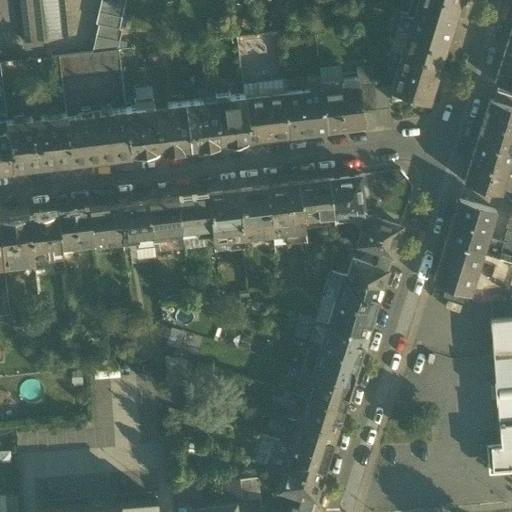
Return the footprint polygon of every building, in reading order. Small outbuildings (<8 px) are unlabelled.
[(28,0),(20,1),(21,11),(41,9),(40,0),(28,0)] [(44,0),(42,0),(43,10),(65,8),(64,0),(44,0)] [(277,0),(274,13),(291,16),(293,0),(277,0)] [(411,0),(407,15),(451,29),(460,0),(411,0)] [(101,1),(98,12),(122,18),(124,6),(101,1)] [(43,10),(44,20),(66,18),(65,8),(43,10)] [(21,11),(22,22),(42,19),(41,9),(21,11)] [(98,12),(96,24),(98,25),(119,29),(122,18),(98,12)] [(273,21),(289,25),(291,16),(274,13),(273,21)] [(439,67),(451,29),(407,15),(402,32),(408,34),(401,55),(439,67)] [(44,20),(45,30),(67,27),(66,18),(44,20)] [(341,25),(349,27),(351,20),(342,18),(341,25)] [(22,22),(23,32),(44,30),(42,19),(22,22)] [(208,32),(221,32),(225,23),(208,23),(208,32)] [(119,42),(122,30),(119,29),(98,25),(96,36),(119,42)] [(45,30),(46,39),(68,37),(67,27),(45,30)] [(23,32),(25,42),(45,40),(44,30),(23,32)] [(408,34),(402,32),(396,30),(389,50),(401,55),(408,34)] [(119,42),(96,36),(92,53),(94,52),(106,51),(117,50),(119,42)] [(511,44),(507,43),(495,83),(511,88),(511,44)] [(109,73),(121,71),(118,50),(117,50),(106,51),(109,73)] [(97,74),(109,73),(106,51),(94,52),(97,74)] [(85,76),(97,74),(94,52),(92,53),(82,54),(85,76)] [(73,77),(85,76),(82,54),(71,55),(73,77)] [(61,78),(73,77),(71,55),(59,57),(60,70),(61,78)] [(428,104),(439,67),(401,55),(390,91),(391,91),(392,100),(407,98),(428,104)] [(48,58),(50,72),(60,70),(59,57),(48,58)] [(319,76),(320,82),(340,80),(339,64),(318,66),(319,76)] [(362,112),(376,110),(373,88),(371,67),(356,68),(357,78),(358,78),(362,112)] [(307,77),(308,90),(321,88),(320,82),(319,76),(307,77)] [(357,78),(340,80),(341,85),(321,88),(326,131),(364,126),(362,112),(358,78),(357,78)] [(320,82),(321,88),(341,85),(340,80),(320,82)] [(243,94),(244,98),(283,93),(282,83),(242,88),(243,94)] [(134,87),(136,99),(152,97),(151,85),(134,87)] [(386,87),(373,88),(376,110),(389,109),(388,100),(387,100),(386,87)] [(308,90),(283,93),(288,135),(326,131),(321,88),(308,90)] [(201,93),(202,99),(215,97),(225,96),(229,96),(229,90),(201,93)] [(511,97),(496,92),(493,101),(511,106),(511,97)] [(288,135),(283,93),(244,98),(249,140),(259,139),(288,135)] [(229,96),(225,96),(225,101),(216,102),(221,143),(249,140),(244,98),(243,94),(229,96)] [(134,99),(135,107),(153,105),(152,97),(136,99),(134,99)] [(221,143),(216,102),(202,104),(202,99),(184,101),(190,147),(221,143)] [(490,100),(477,141),(511,151),(511,106),(493,101),(490,100)] [(184,101),(166,103),(167,108),(154,110),(159,151),(190,147),(184,101)] [(154,110),(153,105),(135,107),(125,108),(131,154),(159,151),(154,110)] [(125,108),(78,114),(84,160),(131,154),(125,108)] [(7,131),(12,169),(72,161),(66,116),(66,114),(40,117),(41,121),(32,122),(32,118),(6,121),(7,131)] [(72,161),(84,160),(78,114),(66,116),(72,161)] [(0,170),(12,169),(7,131),(0,131),(0,170)] [(501,193),(507,173),(511,156),(511,151),(477,141),(464,182),(501,193)] [(358,175),(328,178),(333,214),(348,212),(348,209),(354,208),(354,215),(357,218),(363,213),(358,175)] [(328,178),(299,182),(303,218),(333,214),(328,178)] [(299,182),(267,186),(272,233),(282,232),(284,245),(306,242),(303,218),(299,182)] [(267,186),(237,189),(243,237),(272,233),(267,186)] [(237,189),(207,193),(212,231),(213,241),(243,237),(237,189)] [(181,228),(181,230),(197,228),(198,233),(212,231),(207,193),(177,197),(181,228)] [(177,197),(147,200),(151,232),(152,237),(166,235),(165,230),(181,228),(177,197)] [(446,240),(483,251),(487,236),(496,210),(459,199),(446,240)] [(147,200),(118,204),(122,241),(135,239),(136,239),(136,234),(151,232),(147,200)] [(118,204),(88,208),(92,239),(107,237),(108,242),(122,241),(118,204)] [(88,208),(56,212),(60,246),(92,242),(92,239),(88,208)] [(348,212),(333,214),(334,222),(355,220),(354,215),(354,208),(348,209),(348,212)] [(503,241),(487,236),(483,251),(496,255),(511,260),(511,209),(507,229),(506,229),(503,241)] [(32,255),(47,254),(61,252),(60,246),(56,212),(28,215),(32,255)] [(400,225),(363,213),(357,218),(360,222),(366,224),(365,229),(360,228),(355,242),(380,250),(391,253),(400,225)] [(28,215),(0,218),(0,236),(4,266),(33,263),(32,255),(28,215)] [(199,245),(198,233),(197,228),(181,230),(182,233),(183,247),(199,245)] [(136,247),(153,245),(152,237),(151,232),(136,234),(136,239),(135,239),(136,247)] [(166,235),(152,237),(153,245),(154,252),(184,249),(183,247),(182,233),(166,235)] [(243,237),(213,241),(214,252),(244,248),(243,237)] [(470,293),(483,251),(446,240),(433,282),(446,285),(470,293)] [(153,245),(136,247),(137,258),(154,256),(154,252),(153,245)] [(381,287),(391,253),(380,250),(376,264),(354,257),(348,276),(381,287)] [(62,258),(61,252),(47,254),(47,260),(62,258)] [(489,278),(508,284),(511,270),(511,260),(496,255),(489,278)] [(335,299),(343,275),(329,270),(321,295),(335,299)] [(373,311),(381,287),(348,276),(343,275),(335,299),(373,311)] [(443,297),(466,304),(470,293),(446,285),(443,297)] [(316,320),(328,323),(335,299),(321,295),(314,319),(316,320)] [(335,299),(328,323),(365,335),(373,311),(335,299)] [(511,317),(490,320),(495,385),(490,385),(491,398),(496,397),(498,422),(500,422),(500,424),(499,424),(500,445),(490,446),(492,469),(511,467),(511,317)] [(316,320),(308,344),(320,348),(328,323),(316,320)] [(358,360),(365,335),(328,323),(320,348),(358,360)] [(185,332),(170,328),(165,344),(180,348),(185,332)] [(241,333),(229,329),(224,344),(236,348),(241,333)] [(308,344),(301,368),(313,372),(320,348),(308,344)] [(350,384),(358,360),(320,348),(313,372),(350,384)] [(164,355),(165,379),(182,385),(189,363),(164,355)] [(119,367),(93,369),(94,379),(120,377),(119,367)] [(293,393),(305,396),(313,372),(301,368),(293,393)] [(343,408),(350,384),(313,372),(305,396),(343,408)] [(335,432),(343,408),(305,396),(297,421),(335,432)] [(285,417),(278,441),(290,445),(297,421),(285,417)] [(328,457),(335,432),(297,421),(290,445),(328,457)] [(254,460),(264,464),(271,439),(261,436),(254,460)] [(266,464),(282,469),(290,445),(278,441),(271,439),(264,464),(266,464)] [(204,457),(203,445),(189,443),(187,455),(204,457)] [(320,481),(328,457),(290,445),(282,469),(285,470),(320,481)] [(263,474),(282,480),(285,470),(282,469),(266,464),(263,474)] [(310,511),(320,481),(285,470),(282,480),(278,490),(303,498),(299,511),(302,511),(310,511)] [(225,480),(228,504),(238,503),(245,502),(243,479),(225,480)] [(183,485),(186,509),(200,507),(199,498),(198,483),(183,485)] [(176,510),(186,509),(183,485),(174,486),(176,510)] [(4,511),(19,511),(19,499),(6,499),(4,499),(4,511)] [(158,511),(157,500),(37,510),(36,511),(158,511)] [(228,504),(208,507),(208,511),(238,511),(238,503),(228,504)]
